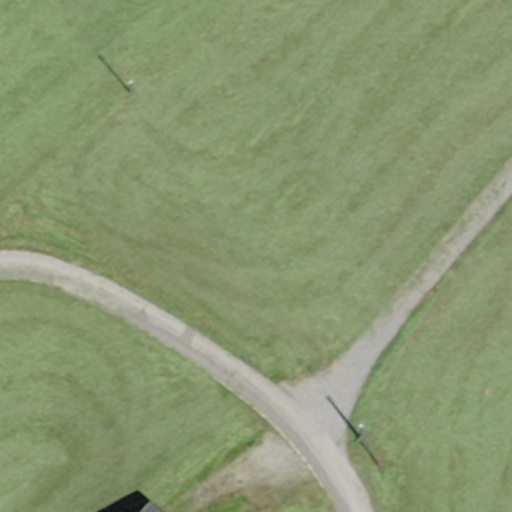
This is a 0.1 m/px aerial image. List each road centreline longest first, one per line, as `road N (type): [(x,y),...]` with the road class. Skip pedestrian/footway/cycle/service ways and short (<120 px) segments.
road 1 (residential): [(347,511),(344,495),(290,422),(196,344),(68,272),(0,266)]
road 2 (track): [(290,422),(511,157)]
